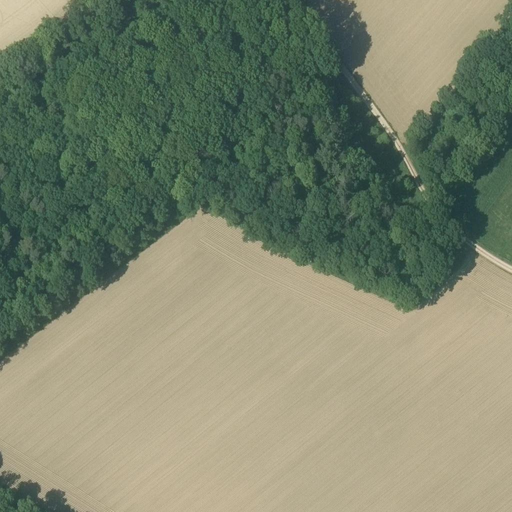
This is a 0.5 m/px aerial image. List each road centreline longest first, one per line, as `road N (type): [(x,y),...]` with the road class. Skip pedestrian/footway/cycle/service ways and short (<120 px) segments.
road 1 (track): [(339,65),(162,196),(0,333)]
road 2 (track): [(511,272),(432,206),(392,134),(339,65)]
road 3 (track): [(133,221),(105,221),(73,237),(65,223),(67,139),(59,130),(0,151)]
